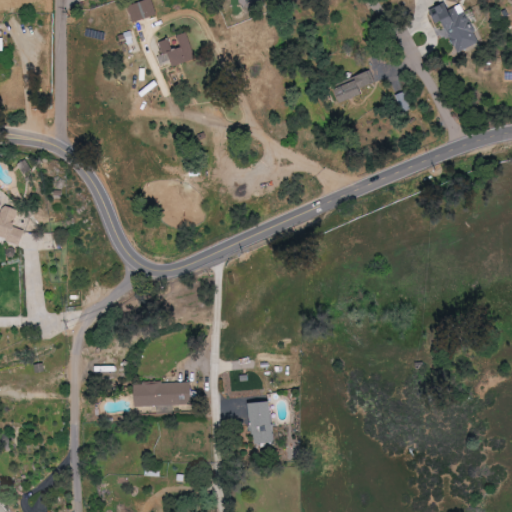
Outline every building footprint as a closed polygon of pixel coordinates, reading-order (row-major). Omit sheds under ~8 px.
[(158,15),(153,0),(148,0),(128,7),(134,24),(158,15)] [(455,50),(477,46),(470,12),(459,15),(457,5),(432,10),(435,23),(448,21),(455,50)] [(160,42),(164,55),(170,53),(174,67),(197,60),(190,33),(180,36),(183,48),(175,50),(172,39),(160,42)] [(336,87),(343,103),(377,89),(370,73),(336,87)] [(0,237),(22,245),(26,231),(17,228),(22,212),(5,206),(3,214),(0,213),(0,237)] [(192,382),(135,384),(136,406),(193,405),(192,382)] [(253,404),(254,443),(274,442),(273,403),(253,404)] [(0,511),(10,511),(0,482),(0,511)]
